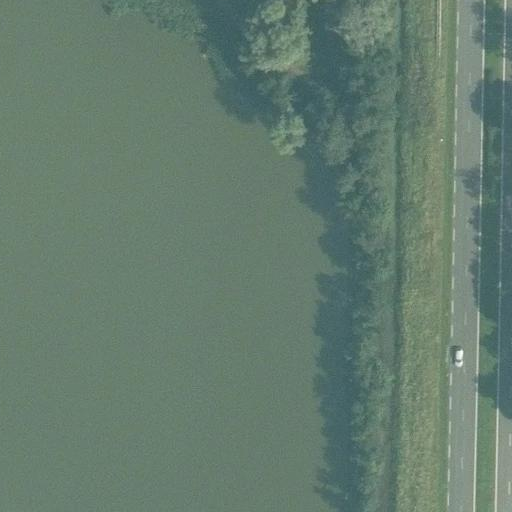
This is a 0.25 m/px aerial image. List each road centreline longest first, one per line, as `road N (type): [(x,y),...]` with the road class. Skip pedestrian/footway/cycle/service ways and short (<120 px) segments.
road 1 (primary): [(470,0),(460,511)]
road 2 (primary): [(508,511),(511,316)]
